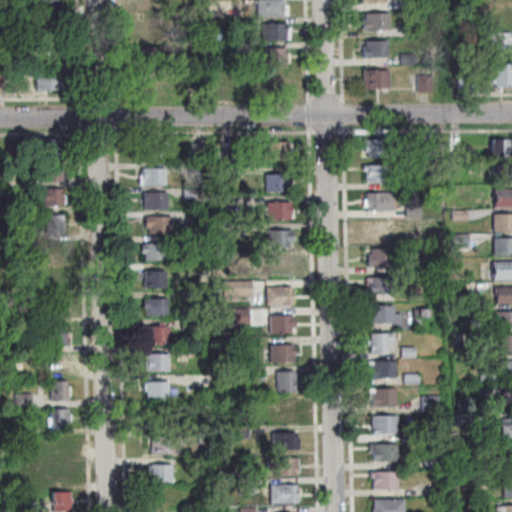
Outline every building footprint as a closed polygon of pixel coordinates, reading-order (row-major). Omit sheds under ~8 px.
[(40,0),(59,0),(59,9),(40,9),(40,0)] [(160,0),(160,13),(138,13),(139,5),(135,5),(135,0),(160,0)] [(399,0),(415,0),(415,12),(399,12),(399,0)] [(509,0),(486,0),(486,21),(510,21),(509,0)] [(257,2),(284,2),(284,21),(257,21),(257,2)] [(364,17),(388,16),(388,34),(362,35),(361,22),(364,22),(364,17)] [(41,19),(59,19),(58,39),(40,38),(41,19)] [(234,22),(251,22),(250,36),(234,36),(234,22)] [(139,24),(169,23),(169,41),(138,41),(139,24)] [(262,27),(287,26),(287,44),(263,45),(262,27)] [(14,31),(31,31),(31,42),(14,43),(14,31)] [(489,37),(511,37),(511,54),(489,54),(489,37)] [(364,45),(387,45),(387,63),(362,63),(362,50),(365,50),(364,45)] [(236,46),(236,58),(251,58),(250,46),(236,46)] [(141,51),(162,51),(162,70),(140,69),(141,51)] [(263,52),(286,51),(287,69),(263,69),(263,52)] [(399,57),(415,57),(415,68),(399,68),(399,57)] [(494,69),(511,69),(511,91),(494,91),(494,69)] [(142,91),(163,91),(163,70),(142,70),(142,91)] [(362,74),(388,74),(388,92),(364,92),(364,87),(362,87),(362,74)] [(262,76),(285,76),(285,80),(288,80),(289,93),(262,92),(262,76)] [(457,76),(473,76),(473,95),(457,95),(457,76)] [(35,77),(60,77),(60,94),(35,94),(35,77)] [(221,78),(235,78),(235,92),(220,92),(221,78)] [(417,79),(431,79),(431,96),(416,96),(417,79)] [(450,136),(459,136),(459,150),(449,150),(450,136)] [(490,137),(511,138),(511,155),(490,155),(490,137)] [(363,139),(391,139),(391,144),(395,144),(395,157),(367,156),(366,151),(363,151),(363,139)] [(42,144),(62,144),(62,162),(41,162),(42,144)] [(147,146),(168,146),(168,162),(147,162),(147,146)] [(265,146),(289,146),(290,165),(265,165),(265,146)] [(191,147),(207,147),(207,164),(192,164),(191,147)] [(422,147),(431,147),(431,160),(422,160),(422,147)] [(222,152),(230,153),(229,164),(221,163),(222,152)] [(362,163),(388,164),(389,182),(364,181),(364,170),(362,170),(362,163)] [(490,164),(511,164),(511,181),(492,181),(492,172),(490,172),(490,164)] [(43,169),(62,168),(62,185),(43,185),(43,169)] [(189,170),(201,170),(201,179),(189,180),(189,170)] [(223,170),(238,170),(237,180),(223,180),(223,170)] [(143,172),(166,172),(166,190),(143,189),(143,172)] [(266,178),(291,179),(291,191),(288,191),(288,196),(265,195),(266,178)] [(511,206),(511,187),(492,188),(492,206),(511,206)] [(184,191),(200,191),(200,202),(184,203),(184,191)] [(365,191),(393,192),(393,211),(365,210),(365,191)] [(43,193),(63,193),(63,209),(44,210),(43,193)] [(143,196),(168,196),(168,214),(143,213),(143,196)] [(8,206),(23,206),(23,217),(8,217),(8,206)] [(266,206),(291,206),(291,223),(266,223),(266,206)] [(404,207),(420,207),(420,217),(404,217),(404,207)] [(450,210),(466,210),(466,221),(450,221),(450,210)] [(491,213),(511,212),(511,229),(491,230),(491,213)] [(192,215),(209,215),(208,235),(191,235),(192,215)] [(170,216),(144,216),(144,234),(170,234),(170,216)] [(45,219),(63,219),(63,237),(46,238),(45,219)] [(392,239),(392,220),(365,220),(365,239),(392,239)] [(18,231),(34,231),(35,244),(18,244),(18,231)] [(268,234),(292,234),(292,247),(289,246),(289,251),(268,251),(268,234)] [(451,234),(467,234),(467,248),(451,248),(451,234)] [(491,237),(511,237),(511,254),(491,254),(491,237)] [(185,240),(185,250),(200,249),(200,239),(185,240)] [(64,262),(64,243),(44,243),(44,262),(64,262)] [(145,247),(166,247),(167,264),(144,264),(144,257),(141,257),(141,249),(145,248),(145,247)] [(370,248),(391,248),(392,266),(367,266),(367,254),(370,254),(370,248)] [(491,260),(511,260),(511,278),(492,278),(491,260)] [(268,263),(292,262),(292,269),(295,269),(296,280),(268,280),(268,263)] [(145,274),(166,274),(166,291),(145,292),(145,274)] [(48,275),(64,275),(65,294),(48,294),(48,275)] [(370,277),(393,277),(392,294),(368,294),(368,282),(371,282),(370,277)] [(235,283),(252,284),(252,296),(235,296),(235,283)] [(494,287),(511,286),(511,303),(494,303),(494,287)] [(20,288),(35,288),(35,298),(19,297),(20,288)] [(266,290),(292,290),(293,308),(266,308),(266,290)] [(66,316),(66,299),(50,299),(50,316),(66,316)] [(146,302),(168,301),(168,319),(146,319),(146,311),(143,311),(143,303),(146,303),(146,302)] [(368,305),(392,306),(392,314),(400,314),(400,324),(368,323),(368,305)] [(412,310),(417,310),(417,308),(428,308),(429,330),(412,330),(412,310)] [(493,310),(511,310),(511,326),(493,326),(493,310)] [(231,312),(249,312),(249,318),(248,318),(248,326),(231,327),(231,312)] [(270,317),(285,317),(285,315),(293,315),(293,328),(289,328),(290,332),(268,333),(268,327),(270,327),(270,317)] [(48,330),(66,329),(66,349),(49,349),(48,330)] [(147,329),(170,329),(170,333),(168,333),(168,343),(147,343),(147,329)] [(368,333),(368,354),(387,354),(387,342),(393,343),(393,333),(368,333)] [(495,335),(511,334),(511,350),(496,350),(495,335)] [(268,344),(293,344),(294,356),(292,356),(292,361),(268,361),(268,344)] [(176,348),(190,347),(191,357),(176,358),(176,348)] [(399,348),(414,348),(414,359),(399,358),(399,348)] [(66,373),(66,353),(50,353),(50,373),(66,373)] [(146,353),(168,353),(168,370),(146,370),(146,353)] [(371,360),(393,361),(393,378),(369,379),(369,374),(366,374),(366,365),(372,365),(371,360)] [(499,360),(511,360),(511,379),(478,380),(478,371),(500,371),(499,360)] [(249,368),(263,368),(264,381),(249,380),(249,368)] [(274,370),(293,370),(293,391),(274,391),(274,370)] [(402,374),(418,374),(418,385),(402,385),(402,374)] [(145,381),(167,381),(167,397),(145,397),(145,381)] [(50,385),(67,385),(67,407),(50,407),(50,385)] [(479,385),(494,385),(494,392),(493,392),(493,395),(479,395),(479,385)] [(368,388),(395,388),(396,406),(371,405),(370,399),(369,399),(368,388)] [(511,388),(500,389),(500,411),(511,410),(511,388)] [(14,396),(32,396),(32,409),(15,409),(14,396)] [(421,396),(438,396),(438,411),(421,411),(421,396)] [(296,419),(296,402),(264,402),(264,419),(296,419)] [(50,413),(68,412),(68,431),(51,432),(50,413)] [(456,413),(471,413),(471,426),(456,426),(456,413)] [(371,414),(396,415),(396,432),(371,432),(371,414)] [(501,418),(511,418),(511,437),(501,437),(501,418)] [(17,426),(31,426),(31,438),(17,438),(17,426)] [(232,426),(248,426),(248,438),(233,438),(232,426)] [(427,428),(439,428),(439,440),(428,439),(427,428)] [(197,430),(212,430),(213,443),(197,443),(197,430)] [(271,432),(297,431),(297,440),(300,440),(300,449),(271,449),(271,432)] [(50,435),(50,456),(69,456),(69,435),(50,435)] [(150,435),(172,436),(172,438),(180,438),(180,453),(150,453),(150,435)] [(369,443),(396,442),(396,460),(372,460),(372,452),(369,452),(369,443)] [(455,442),(468,442),(468,457),(455,457),(455,442)] [(492,450),(511,448),(511,467),(504,468),(504,461),(492,461),(492,450)] [(267,457),(297,457),(297,464),(296,464),(296,474),(267,475),(267,457)] [(50,463),(50,483),(71,483),(71,463),(50,463)] [(150,464),(171,464),(171,481),(150,480),(149,474),(146,474),(147,465),(150,465),(150,464)] [(370,470),(397,471),(397,488),(373,488),(373,478),(369,477),(370,470)] [(469,472),(486,473),(486,484),(470,484),(469,472)] [(502,477),(511,477),(511,496),(502,496),(502,477)] [(238,481),(253,480),(254,495),(238,494),(238,481)] [(269,484),(297,484),(297,502),(269,502),(269,484)] [(50,489),(69,490),(70,509),(62,509),(62,511),(52,510),(52,498),(50,498),(50,489)] [(373,498),(403,499),(403,511),(371,511),(371,509),(373,509),(373,498)]
